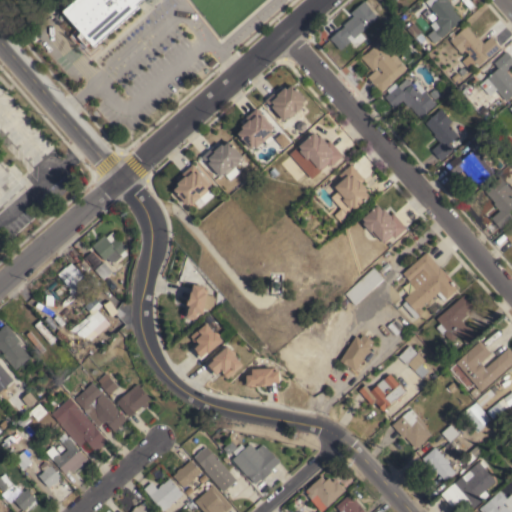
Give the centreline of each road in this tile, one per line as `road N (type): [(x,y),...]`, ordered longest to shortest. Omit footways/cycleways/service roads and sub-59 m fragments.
road 1 (residential): [(406,511),(342,438),(217,408),(164,375),(140,324),(151,235),(117,176)]
road 2 (residential): [(511,288),(281,30)]
road 3 (residential): [(117,176),(317,0)]
road 4 (residential): [(117,176),(0,42)]
road 5 (residential): [(0,280),(117,176)]
